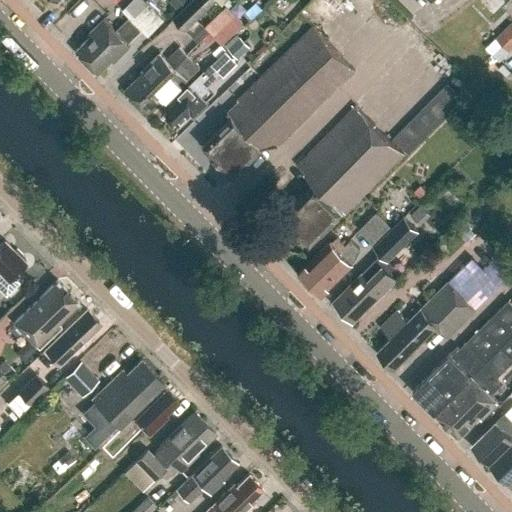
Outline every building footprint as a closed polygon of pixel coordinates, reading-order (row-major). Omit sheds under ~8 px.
[(89,37),(77,50),(98,72),(112,58),(114,60),(131,44),(129,43),(142,30),(148,36),(164,20),(144,0),(132,0),(123,9),(118,5),(91,31),(89,37)] [(186,30),(216,0),(193,0),(175,19),(186,30)] [(255,2),(250,7),(257,14),(262,9),(255,2)] [(222,44),(244,24),(227,6),(205,26),(222,44)] [(243,21),(249,15),(246,11),(239,16),(243,21)] [(502,45),(511,35),(511,25),(510,24),(496,38),(502,45)] [(314,26),(272,67),(239,98),(240,100),(228,112),(233,117),(205,144),(217,156),(216,157),(223,164),(223,163),(234,174),(261,148),(271,146),(276,146),(355,69),(314,26)] [(511,47),(511,35),(502,45),(508,51),(511,47)] [(237,59),(249,46),(240,36),(227,49),(237,59)] [(175,67),(188,54),(181,47),(168,59),(162,52),(146,68),(145,71),(128,89),(140,102),(152,91),(149,88),(165,73),(166,75),(174,67),(175,67)] [(189,83),(163,109),(168,113),(168,115),(168,117),(169,119),(171,121),(171,120),(172,122),(174,123),(176,123),(178,123),(178,124),(189,113),(193,117),(208,102),(201,96),(208,89),(207,87),(221,73),(224,76),(238,62),(226,50),(191,85),(189,83)] [(183,74),(195,61),(188,54),(175,67),(174,67),(166,75),(165,73),(149,88),(152,91),(140,102),(149,111),(162,98),(166,101),(188,79),(183,74)] [(408,152),(462,98),(447,84),(393,138),(408,152)] [(344,212),(404,152),(356,105),(297,164),(315,182),(282,215),(310,243),(342,210),(344,212)] [(404,215),(391,228),(373,246),(372,246),(387,262),(419,230),(415,226),(428,213),(418,202),(404,216),(404,215)] [(359,231),(373,246),(391,228),(377,213),(359,231)] [(353,262),(359,249),(350,240),(345,245),(337,237),(332,241),(331,240),(299,271),(321,293),(353,262)] [(12,275),(26,261),(22,258),(24,256),(16,248),(15,250),(5,240),(0,244),(0,290),(5,296),(19,282),(12,275)] [(464,284),(478,300),(508,273),(495,258),(464,284)] [(354,320),(395,279),(382,265),(368,280),(361,273),(334,300),(354,320)] [(57,322),(79,301),(57,279),(14,322),(38,347),(60,325),(57,322)] [(446,335),(474,306),(447,281),(421,308),(420,307),(407,321),(397,311),(380,328),(390,338),(377,351),(394,368),(436,325),(446,335)] [(436,412),(511,334),(511,300),(510,302),(508,299),(460,348),(463,351),(455,359),(449,353),(413,390),(436,412)] [(84,336),(98,322),(86,309),(44,350),(59,365),(86,338),(84,336)] [(511,361),(511,334),(436,412),(459,435),(479,415),(482,417),(497,401),(491,395),(499,386),(493,381),(511,361)] [(120,427),(165,383),(141,358),(126,373),(122,369),(92,398),(120,427)] [(0,368),(9,378),(16,372),(4,360),(0,364),(0,368)] [(64,378),(82,396),(99,380),(81,361),(64,378)] [(0,387),(8,379),(0,370),(0,387)] [(18,414),(48,386),(36,373),(18,390),(19,391),(7,402),(18,414)] [(178,401),(166,388),(131,422),(130,422),(89,462),(104,478),(126,457),(124,447),(144,427),(150,433),(164,418),(162,416),(178,401)] [(152,454),(148,450),(136,461),(153,478),(171,462),(179,470),(197,453),(195,452),(215,433),(194,411),(157,447),(158,448),(152,454)] [(473,443),(491,461),(511,440),(511,435),(509,433),(511,430),(511,420),(504,412),(473,443)] [(511,440),(491,461),(509,480),(511,476),(511,440)] [(220,477),(236,461),(220,445),(176,489),(188,501),(203,486),(209,492),(222,479),(220,477)] [(203,511),(239,511),(246,506),(243,503),(261,486),(247,473),(235,485),(233,483),(203,511)] [(147,495),(130,511),(149,511),(157,505),(147,495)]
